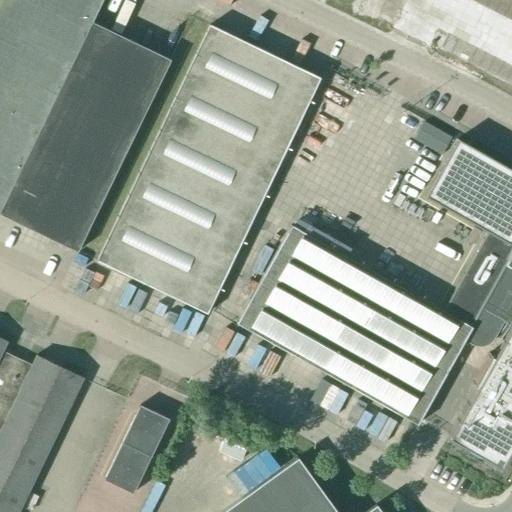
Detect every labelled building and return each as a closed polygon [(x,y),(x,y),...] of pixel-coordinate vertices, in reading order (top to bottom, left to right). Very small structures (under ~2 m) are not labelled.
[(0,214),(77,252),(169,61),(91,23),(101,0),(0,0),(0,1),(0,214)] [(511,0),(414,0),(412,5),(511,56),(511,0)] [(153,142),(96,261),(206,314),(319,78),(209,26),(169,108),(159,104),(143,137),(153,142)] [(511,171),(456,140),(424,198),(487,233),(453,292),(494,315),(511,324),(511,171)] [(290,225),(236,324),(417,425),(464,341),(481,310),(493,317),(494,315),(453,292),(442,312),(291,227),(291,226),(290,225)] [(475,387),(447,437),(499,467),(511,443),(511,324),(494,315),(493,317),(503,322),(505,324),(471,385),(475,387)] [(31,366),(2,352),(7,342),(0,338),(0,511),(18,511),(83,378),(36,356),(31,366)] [(132,494),(168,420),(139,406),(103,480),(132,494)] [(335,511),(297,458),(221,511),(380,511),(375,505),(365,511),(335,511)]
